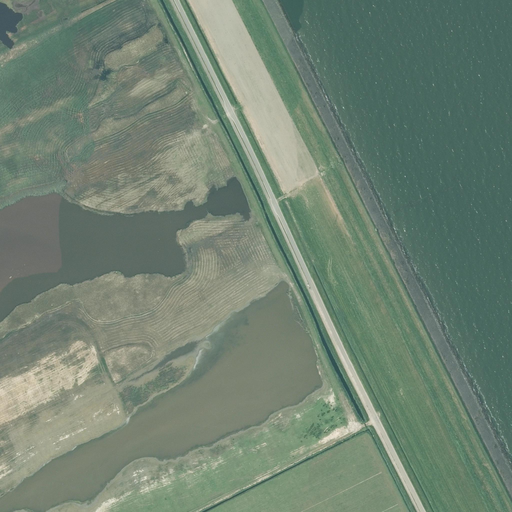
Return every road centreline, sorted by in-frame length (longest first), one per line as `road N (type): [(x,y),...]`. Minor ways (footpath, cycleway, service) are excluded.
road 1 (tertiary): [(423,511),(173,0)]
road 2 (track): [(379,419),(193,511)]
